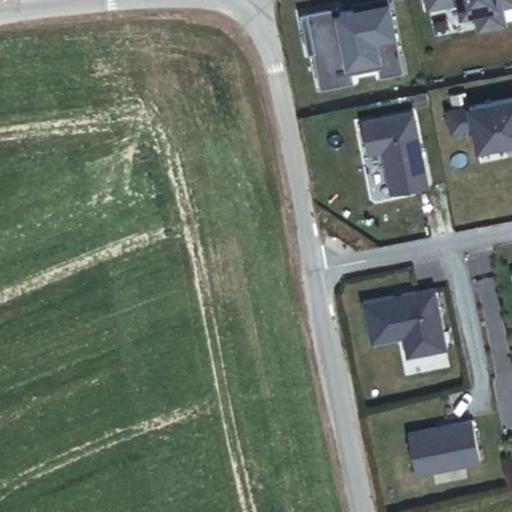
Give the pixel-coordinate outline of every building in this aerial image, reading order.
[(504,9),(511,7),(511,0),(422,0),(425,11),(465,4),(470,33),(507,27),(504,9)] [(313,55),(318,84),(403,71),(392,2),(300,16),(306,56),(313,55)] [(511,148),(511,96),(445,110),(450,136),(473,132),(478,155),(511,148)] [(388,195),(430,188),(418,110),(360,119),(367,157),(382,155),(388,195)] [(406,358),(448,350),(435,284),(361,298),(370,347),(402,341),(406,358)] [(407,432),(416,477),(482,464),(472,418),(407,432)]
